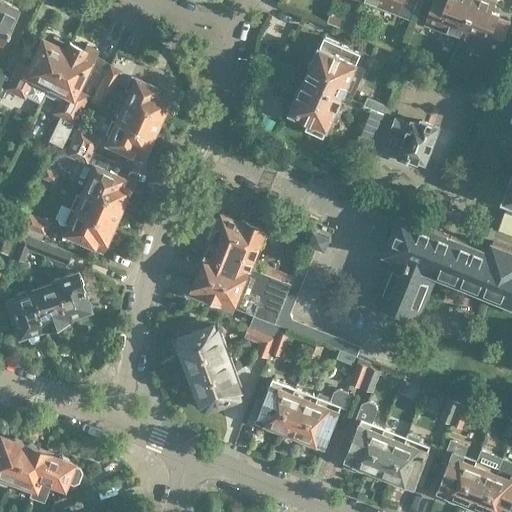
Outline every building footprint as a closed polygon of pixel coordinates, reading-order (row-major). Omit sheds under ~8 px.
[(16,7),(2,0),(0,0),(0,37),(0,38),(16,7)] [(364,0),(397,13),(402,0),(364,0)] [(434,0),(425,23),(461,37),(475,0),(448,0),(447,2),(442,0),(434,0)] [(493,0),(475,0),(461,37),(499,51),(510,22),(509,21),(507,25),(497,21),(499,14),(491,11),(495,1),(493,0)] [(3,72),(0,78),(0,96),(1,97),(5,89),(24,98),(25,95),(39,103),(43,94),(68,45),(53,37),(51,42),(42,37),(27,66),(17,61),(9,75),(3,72)] [(313,61),(305,80),(342,96),(351,100),(365,69),(356,65),(356,64),(356,63),(360,53),(324,37),(318,50),(315,51),(312,58),(313,61)] [(68,45),(43,94),(58,102),(52,113),(60,117),(49,139),(61,145),(86,96),(75,91),(93,55),(69,43),(68,45)] [(97,88),(103,91),(108,93),(118,70),(109,66),(97,88)] [(123,100),(160,116),(170,93),(133,77),(123,100)] [(342,96),(305,80),(296,98),(293,99),(291,105),(292,108),(290,111),(309,119),(305,129),(322,137),(326,128),(327,128),(332,117),(337,119),(342,108),(337,106),(342,96)] [(103,91),(97,88),(91,101),(97,103),(103,91)] [(367,96),(363,105),(383,114),(386,105),(367,96)] [(160,116),(123,100),(113,121),(150,138),(160,116)] [(370,109),(356,141),(369,147),(383,114),(370,109)] [(397,116),(392,127),(407,133),(398,158),(409,163),(411,157),(424,162),(438,127),(421,120),(419,125),(397,116)] [(150,138),(113,121),(103,143),(140,159),(150,138)] [(71,143),(91,151),(96,139),(77,131),(71,143)] [(91,151),(71,143),(66,154),(86,163),(91,151)] [(83,187),(121,204),(131,181),(93,164),(83,187)] [(42,176),(55,182),(59,173),(46,167),(42,176)] [(73,209),(111,227),(121,204),(83,187),(73,209)] [(111,227),(73,209),(62,232),(100,249),(111,227)] [(511,211),(506,210),(502,224),(511,227),(511,211)] [(20,232),(32,237),(41,240),(44,233),(45,234),(50,220),(28,211),(22,225),(23,225),(22,228),(11,223),(0,249),(0,250),(11,255),(20,232)] [(399,212),(383,251),(394,256),(376,302),(417,318),(435,272),(511,303),(511,248),(492,241),(489,249),(399,212)] [(205,252),(250,268),(254,260),(257,258),(260,250),(259,246),(265,230),(245,222),(244,224),(220,215),(205,252)] [(20,232),(11,255),(11,256),(23,261),(28,249),(32,237),(20,232)] [(316,249),(323,252),(329,239),(313,233),(309,243),(307,242),(307,245),(316,249)] [(48,243),(41,240),(32,237),(28,249),(43,255),(48,243)] [(48,243),(43,255),(66,264),(70,251),(48,243)] [(276,336),(278,330),(280,325),(275,323),(290,284),(250,268),(205,252),(191,290),(250,313),(246,324),(249,325),(264,331),(276,336)] [(51,280),(53,284),(65,317),(88,308),(76,271),(51,280)] [(53,284),(30,292),(42,327),(66,319),(65,317),(53,284)] [(42,327),(30,292),(29,289),(13,294),(14,297),(7,299),(19,335),(42,327)] [(179,338),(188,361),(223,348),(214,324),(179,338)] [(244,337),(259,343),(264,331),(249,325),(244,337)] [(276,336),(270,350),(282,355),(290,335),(278,330),(276,336)] [(267,357),(270,350),(276,336),(264,331),(259,343),(256,352),(267,357)] [(308,354),(316,358),(321,346),(313,343),(308,354)] [(223,348),(188,361),(197,384),(232,371),(223,348)] [(340,348),(336,357),(353,364),(356,354),(340,348)] [(351,382),(361,386),(371,361),(360,357),(351,382)] [(371,361),(361,386),(373,390),(381,369),(370,365),(371,362),(371,361)] [(232,371),(197,384),(206,409),(241,395),(232,371)] [(399,390),(406,393),(412,381),(405,378),(399,390)] [(273,379),(256,419),(279,428),(295,387),(294,387),(273,379)] [(295,387),(279,428),(302,437),(317,398),(318,397),(306,392),(295,387)] [(317,398),(302,437),(325,446),(340,406),(347,409),(351,398),(349,391),(340,388),(334,391),(331,398),(319,393),(317,398)] [(441,418),(451,422),(459,401),(449,397),(441,418)] [(346,460),(367,468),(384,427),(372,423),(377,410),(374,404),(367,401),(361,404),(356,419),(361,421),(346,460)] [(459,401),(451,422),(464,426),(471,406),(459,401)] [(367,468),(391,477),(408,434),(404,441),(392,437),(395,431),(384,427),(367,468)] [(408,434),(391,477),(413,486),(429,445),(420,442),(421,439),(408,434)] [(0,480),(9,484),(24,445),(0,435),(0,480)] [(449,463),(438,491),(461,500),(475,464),(462,459),(468,444),(451,438),(442,461),(449,463)] [(9,484),(32,493),(47,453),(24,445),(9,484)] [(475,464),(461,500),(483,508),(499,468),(491,465),(494,457),(480,452),(476,464),(475,464)] [(47,453),(32,493),(40,496),(46,482),(63,488),(66,480),(73,482),(78,480),(82,471),(80,466),(47,453)] [(499,468),(483,508),(492,511),(508,511),(511,502),(511,460),(503,457),(499,468)] [(109,511),(107,511),(74,511),(74,510),(82,507),(79,494),(56,502),(51,511),(109,511)]
